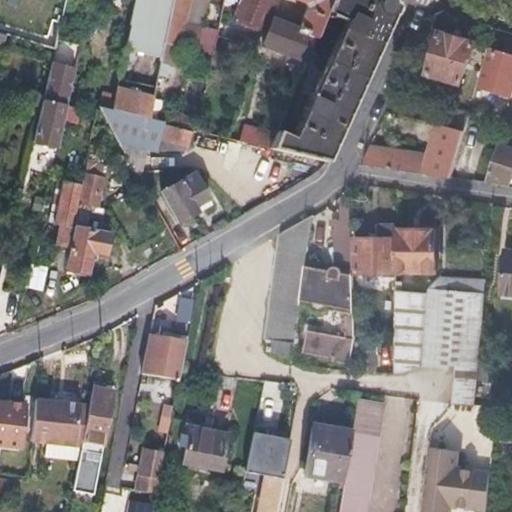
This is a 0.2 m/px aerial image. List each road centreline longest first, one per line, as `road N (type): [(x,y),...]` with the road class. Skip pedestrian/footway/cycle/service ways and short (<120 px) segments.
road 1 (residential): [(250,229),(220,361),(437,388)]
road 2 (residential): [(419,0),(339,174),(250,229)]
road 3 (residential): [(250,229),(126,306),(0,355)]
